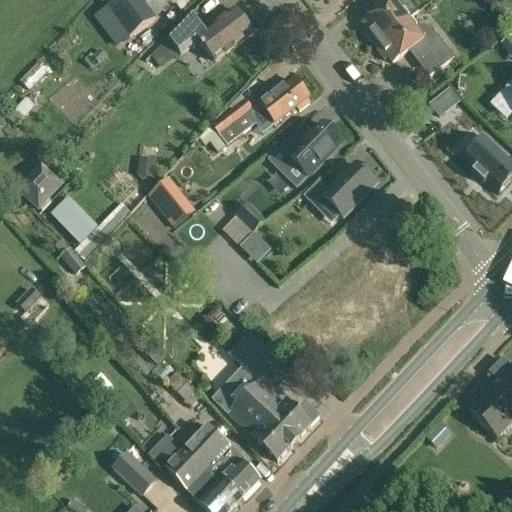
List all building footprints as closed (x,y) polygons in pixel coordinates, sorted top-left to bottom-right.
[(117,0),(106,9),(118,26),(152,0),(117,0)] [(374,48),(408,22),(392,3),(395,0),(377,0),(384,9),(378,13),(362,26),(366,32),(363,34),(374,48)] [(145,5),(118,26),(130,40),(156,20),(145,5)] [(191,16),(168,40),(179,55),(180,57),(199,43),(214,64),(252,37),(246,28),(246,25),(240,17),(238,16),(235,13),(206,35),(191,16)] [(497,29),(500,30),(504,28),(505,24),(503,21),(499,20),(496,22),(495,26),(497,29)] [(420,28),(415,32),(408,22),(374,48),(385,62),(388,60),(393,66),(409,53),(429,80),(455,60),(430,29),(420,28)] [(122,44),(129,39),(121,29),(115,34),(122,44)] [(179,55),(168,40),(149,59),(159,70),(179,55)] [(99,64),(106,58),(99,51),(92,58),(99,64)] [(258,105),(275,127),(297,110),(299,113),(309,106),(306,102),(309,101),(295,83),(286,90),(283,86),(258,105)] [(439,118),(457,102),(446,88),(427,103),(439,118)] [(35,110),(25,100),(7,120),(16,128),(35,110)] [(246,103),(213,129),(226,149),(255,127),(255,128),(249,118),(253,114),(246,103)] [(100,121),(91,139),(101,144),(109,126),(100,121)] [(300,149),(291,140),(278,153),(268,163),(296,191),(308,179),(341,144),(323,126),(300,149)] [(511,179),(511,164),(485,140),(463,163),(474,173),(472,175),(484,186),(486,184),(497,195),(511,179)] [(140,160),(137,177),(152,180),(155,162),(140,160)] [(323,199),(343,219),(357,206),(358,205),(357,205),(361,200),(362,201),(363,200),(362,200),(376,186),(355,166),(341,180),(340,181),(341,181),(336,186),(336,185),(335,186),(328,193),(319,184),(304,199),(314,208),(323,199)] [(41,214),(50,205),(46,201),(60,186),(41,169),(18,193),(41,214)] [(205,218),(225,208),(218,193),(198,202),(205,218)] [(193,215),(176,194),(157,209),(174,230),(193,215)] [(51,218),(60,226),(80,247),(97,231),(68,202),(51,218)] [(121,205),(97,231),(80,247),(74,253),(84,264),(131,214),(121,205)] [(253,234),(264,223),(247,206),(236,217),(253,234)] [(379,321),(425,268),(371,220),(342,253),(329,241),(309,263),(300,255),(250,312),(289,346),(308,325),(305,322),(351,269),(383,297),(370,313),(379,321)] [(61,259),(76,275),(84,267),(70,251),(61,259)] [(26,317),(27,315),(41,301),(30,291),(15,306),(26,317)] [(41,301),(27,315),(35,322),(48,308),(41,301)] [(214,318),(246,350),(256,340),(224,308),(214,318)] [(470,406),(472,408),(467,412),(497,442),(511,427),(511,370),(504,362),(490,376),(495,381),(483,392),(470,406)] [(243,370),(212,403),(277,465),(311,429),(310,428),(318,420),(303,406),(295,414),(260,382),(258,384),(243,370)] [(167,385),(182,400),(191,391),(177,376),(167,385)] [(132,412),(118,396),(106,407),(120,423),(132,412)] [(244,500),(259,485),(240,466),(243,463),(207,429),(181,457),(202,477),(205,473),(227,494),(232,488),(244,500)] [(111,472),(142,500),(157,483),(128,454),(111,472)] [(232,511),(244,500),(232,488),(227,494),(213,481),(205,473),(202,477),(181,457),(177,461),(167,472),(186,493),(204,511),(232,511)]
